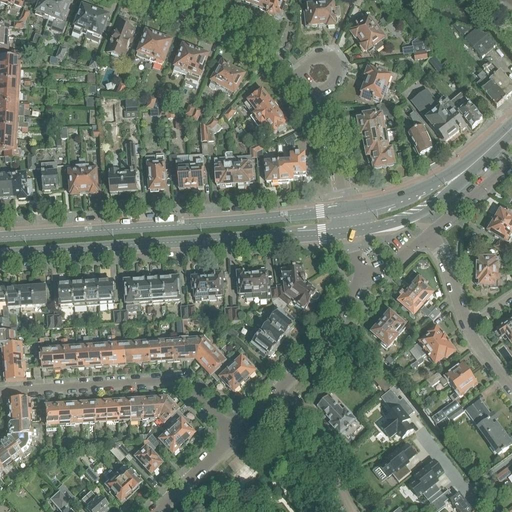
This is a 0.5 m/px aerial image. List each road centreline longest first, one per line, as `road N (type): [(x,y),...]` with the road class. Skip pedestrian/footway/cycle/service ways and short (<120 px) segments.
road 1 (tertiary): [(0,254),(349,233)]
road 2 (tertiary): [(344,208),(0,237)]
road 3 (residential): [(0,392),(180,380),(235,436)]
road 4 (residential): [(235,436),(314,348),(363,274)]
road 5 (residential): [(294,78),(235,33),(153,0)]
road 6 (residential): [(511,460),(467,493),(421,436)]
road 7 (tertiary): [(349,233),(419,216),(457,177)]
